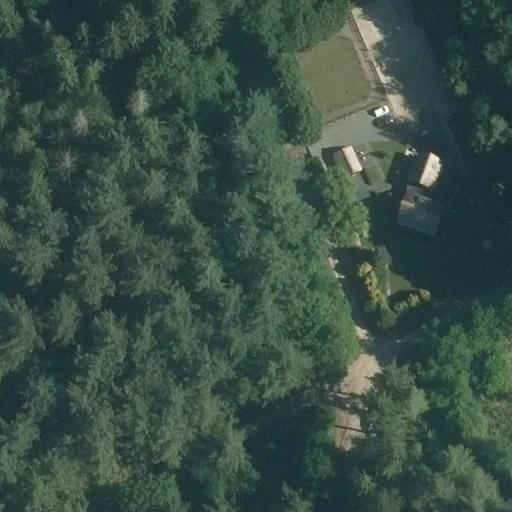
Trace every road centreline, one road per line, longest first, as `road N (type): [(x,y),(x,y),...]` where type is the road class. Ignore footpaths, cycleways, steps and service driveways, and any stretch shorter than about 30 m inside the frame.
road 1 (track): [(219,0),(371,355)]
road 2 (track): [(94,511),(371,355)]
road 3 (track): [(511,509),(379,377),(371,355)]
road 4 (track): [(371,355),(322,511)]
road 5 (track): [(511,285),(371,355)]
